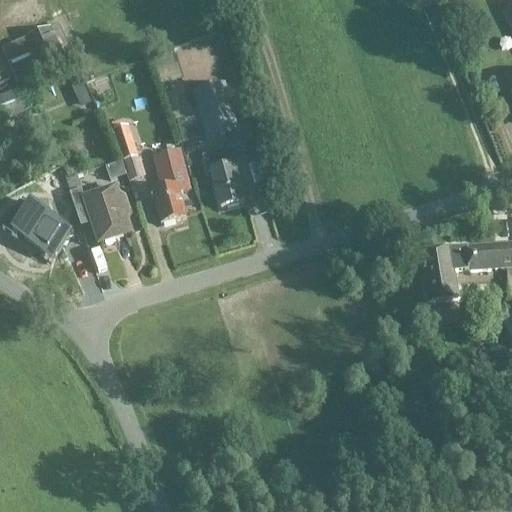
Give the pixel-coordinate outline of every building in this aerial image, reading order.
[(511,11),(503,16),(511,33),(511,11)] [(477,19),(456,27),(465,48),(485,40),(477,19)] [(66,63),(52,30),(24,43),(39,75),(66,63)] [(32,87),(0,99),(0,121),(1,125),(40,109),(32,87)] [(76,99),(87,94),(83,87),(73,91),(76,99)] [(209,92),(194,96),(201,120),(207,144),(223,140),(238,136),(232,112),(225,87),(209,92)] [(165,107),(168,120),(180,117),(177,104),(165,107)] [(180,142),(196,138),(191,118),(175,122),(180,142)] [(133,144),(128,129),(121,131),(113,133),(118,149),(122,164),(130,162),(138,159),(133,144)] [(195,144),(183,147),(188,164),(199,161),(195,144)] [(238,167),(233,150),(203,158),(207,175),(211,174),(222,212),(246,205),(235,168),(238,167)] [(158,194),(153,196),(157,212),(162,228),(174,224),(187,221),(184,209),(181,196),(186,195),(191,194),(185,174),(180,154),(167,157),(154,160),(159,177),(163,193),(158,194)] [(13,162),(19,175),(29,171),(28,167),(33,165),(29,155),(13,162)] [(130,185),(144,181),(138,161),(124,165),(130,185)] [(66,184),(70,198),(82,195),(78,180),(66,184)] [(121,191),(89,202),(103,244),(135,234),(121,191)] [(21,203),(3,232),(45,259),(48,254),(56,259),(70,239),(61,233),(64,230),(42,216),(44,212),(35,205),(32,210),(21,203)] [(255,221),(257,238),(270,236),(267,219),(255,221)] [(420,254),(429,306),(460,301),(456,278),(469,276),(511,272),(511,245),(467,249),(467,251),(451,249),(420,254)]
